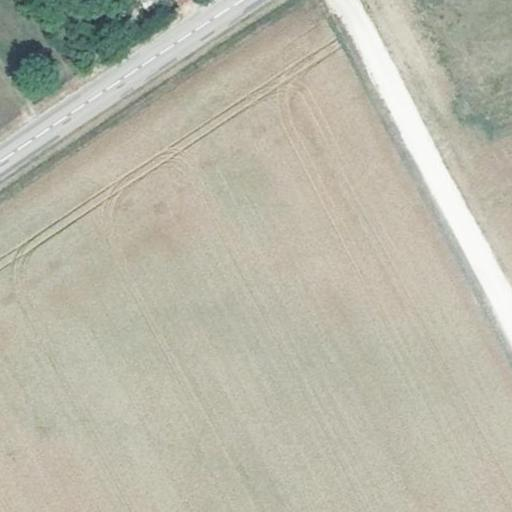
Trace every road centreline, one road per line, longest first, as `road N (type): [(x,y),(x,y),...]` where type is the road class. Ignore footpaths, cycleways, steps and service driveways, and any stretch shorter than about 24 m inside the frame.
road 1 (track): [(511,310),(341,0)]
road 2 (tertiary): [(242,0),(0,162)]
